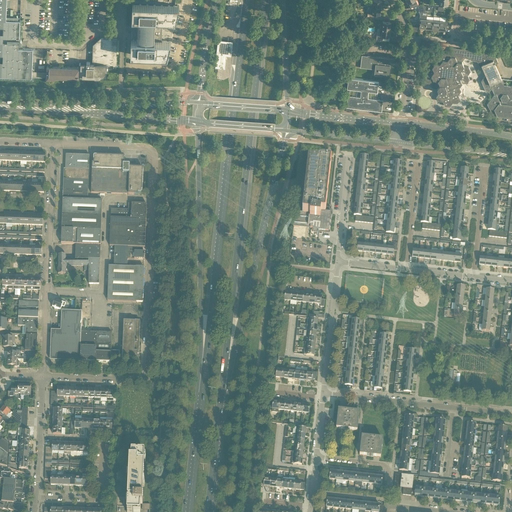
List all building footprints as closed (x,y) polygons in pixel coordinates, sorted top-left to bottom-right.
[(32,77),(32,71),(33,49),(25,48),(21,42),(22,42),(22,41),(22,40),(21,39),(20,39),(19,39),(20,20),(6,20),(6,0),(0,0),(0,75),(16,77),(16,78),(17,78),(18,78),(19,78),(19,77),(32,77)] [(131,52),(131,54),(132,54),(132,58),(166,59),(168,52),(179,5),(175,5),(169,5),(169,1),(163,1),(158,1),(144,0),(134,0),(135,3),(133,3),(132,18),(133,18),(132,25),(132,32),(132,39),(131,39),(131,52)] [(420,18),(419,27),(426,28),(427,19),(427,11),(425,11),(426,6),(424,5),(423,5),(423,4),(418,5),(421,14),(420,18)] [(368,13),(367,16),(374,17),(374,14),(380,14),(381,7),(371,6),(371,13),(368,13)] [(381,21),(381,28),(391,29),(391,22),(381,21)] [(376,38),(376,40),(383,41),(383,39),(383,36),(390,36),(391,29),(381,28),(380,35),(377,35),(376,38)] [(79,63),(79,67),(79,76),(80,76),(80,77),(100,77),(101,77),(101,76),(102,76),(103,75),(104,75),(105,74),(105,73),(106,73),(106,72),(106,71),(106,70),(108,70),(108,64),(116,65),(117,38),(102,38),(94,45),(93,63),(90,63),(90,62),(87,62),(86,62),(81,62),(81,63),(79,63)] [(218,39),(216,53),(217,54),(224,54),(231,55),(232,41),(218,39)] [(426,74),(424,78),(425,82),(426,82),(430,83),(432,87),(437,88),(439,92),(436,96),(438,100),(443,101),(445,105),(450,106),(453,102),(457,103),(460,99),(458,94),(461,90),(459,86),(462,82),(467,83),(469,79),(467,74),(470,71),(469,66),(464,65),(462,61),(457,60),(455,56),(456,48),(451,48),(448,51),(443,51),(442,52),(441,54),(436,54),(433,58),(428,57),(425,61),(427,66),(424,69),(426,74)] [(481,80),(485,88),(488,89),(487,86),(502,80),(496,65),(498,62),(494,52),(484,51),(477,61),(480,66),(482,66),(486,74),(481,80)] [(215,67),(225,68),(226,58),(226,57),(224,54),(217,54),(215,67)] [(375,74),(384,75),(389,76),(389,74),(390,74),(391,67),(390,67),(391,62),(394,63),(395,58),(362,55),(360,67),(375,69),(375,74)] [(46,72),(46,78),(55,78),(55,76),(79,77),(79,76),(79,67),(47,66),(46,72)] [(369,80),(350,77),(348,88),(350,88),(349,94),(348,94),(346,106),(381,110),(383,98),(375,97),(376,91),(377,91),(378,83),(369,82),(369,80)] [(488,89),(485,88),(486,91),(489,91),(491,89),(493,89),(494,92),(496,92),(495,93),(488,103),(489,108),(492,115),(497,116),(511,117),(511,87),(511,85),(506,85),(505,86),(501,85),(500,83),(502,80),(487,86),(488,89)] [(66,155),(65,169),(89,170),(90,156),(66,155)] [(91,193),(107,194),(138,195),(138,194),(141,194),(141,193),(142,193),(142,191),(143,169),(143,168),(129,168),(129,166),(124,165),(124,157),(97,156),(95,156),(94,156),(94,157),(94,158),(93,164),(92,164),(91,193)] [(313,161),(311,160),(309,160),(303,213),(302,212),(295,212),(293,227),(299,227),(299,225),(310,226),(310,228),(319,229),(319,232),(328,232),(328,231),(331,208),(325,207),(325,200),(324,200),(325,197),(326,197),(326,192),(325,192),(325,190),(326,190),(327,185),(326,185),(326,182),(327,182),(328,178),(327,177),(327,175),(328,175),(329,170),(328,170),(328,167),(329,167),(329,163),(329,160),(330,160),(314,158),(313,161)] [(64,169),(63,179),(89,180),(89,170),(65,169),(64,169)] [(63,179),(63,189),(88,190),(89,180),(63,179)] [(63,189),(63,199),(88,200),(88,190),(63,189)] [(63,199),(62,214),(102,216),(102,201),(88,200),(63,199)] [(111,209),(111,218),(146,219),(147,204),(132,204),(131,210),(128,210),(111,209)] [(62,214),(62,229),(78,230),(101,231),(102,216),(62,214)] [(110,247),(115,247),(138,248),(143,248),(145,248),(146,219),(111,218),(110,247)] [(61,244),(76,245),(77,245),(78,230),(62,229),(61,244)] [(77,245),(100,246),(101,231),(78,230),(77,245)] [(388,247),(387,255),(393,256),(394,251),(397,251),(397,244),(394,243),(393,245),(388,244),(388,247)] [(75,259),(89,259),(100,260),(100,246),(77,245),(76,245),(75,259)] [(115,247),(114,267),(127,267),(128,252),(134,252),(134,259),(144,259),(144,256),(145,256),(145,255),(144,255),(144,252),(138,252),(138,248),(115,247)] [(66,267),(73,267),(73,259),(67,259),(67,258),(66,258),(66,255),(58,255),(58,267),(66,267)] [(100,260),(89,259),(89,271),(89,284),(99,285),(100,260)] [(127,267),(114,267),(109,267),(107,302),(143,303),(144,268),(127,267)] [(315,296),(315,304),(321,305),(320,307),(324,308),(325,301),(321,300),(322,297),(315,296)] [(19,301),(18,312),(24,312),(24,311),(24,308),(39,308),(39,302),(19,301)] [(56,308),(61,310),(62,307),(64,307),(66,303),(60,301),(59,302),(55,301),(52,307),(55,308),(55,309),(56,309),(56,308)] [(53,361),(80,362),(81,332),(81,324),(80,324),(81,321),(82,312),(61,311),(61,331),(52,330),(52,336),(54,336),(54,339),(50,342),(50,352),(51,352),(51,358),(53,361)] [(22,335),(26,335),(37,335),(38,319),(18,318),(18,326),(22,326),(22,335)] [(141,350),(141,344),(139,344),(140,321),(135,321),(135,322),(124,321),(122,358),(137,359),(137,354),(139,354),(139,353),(141,353),(141,350)] [(80,362),(95,362),(97,332),(81,332),(80,362)] [(97,332),(95,362),(110,363),(111,358),(111,351),(112,333),(97,332)] [(4,348),(12,348),(15,348),(16,348),(16,347),(16,346),(16,345),(15,344),(14,344),(14,334),(7,334),(7,338),(4,338),(4,348)] [(25,352),(27,352),(35,352),(35,341),(35,340),(37,340),(37,335),(26,335),(27,335),(27,341),(25,341),(25,352)] [(27,353),(27,360),(31,360),(36,360),(37,352),(35,352),(27,352),(27,353)] [(17,360),(8,359),(8,366),(14,366),(14,368),(20,368),(20,363),(17,363),(17,360)] [(307,373),(306,381),(312,382),(316,382),(317,373),(313,372),(313,374),(309,374),(310,372),(307,371),(307,373)] [(449,371),(447,385),(451,385),(451,384),(456,385),(457,372),(449,371)] [(18,395),(18,385),(18,388),(11,388),(11,391),(8,391),(8,398),(14,398),(14,400),(17,400),(17,399),(18,395)] [(24,386),(24,396),(27,396),(30,396),(30,400),(33,400),(34,389),(31,389),(31,386),(24,386)] [(107,390),(107,399),(113,399),(113,402),(116,402),(116,395),(113,395),(114,390),(113,390),(113,391),(107,390)] [(4,407),(0,411),(0,414),(3,417),(7,420),(8,421),(9,420),(9,419),(12,416),(11,415),(9,414),(10,412),(8,410),(4,407)] [(359,413),(339,410),(338,410),(336,429),(357,431),(359,413)] [(9,420),(8,421),(11,423),(14,425),(20,427),(21,424),(22,418),(14,412),(12,414),(16,417),(15,419),(12,422),(9,420)] [(405,417),(404,422),(413,423),(416,424),(417,419),(417,418),(417,415),(409,414),(408,417),(405,417)] [(0,417),(0,425),(3,421),(9,425),(11,423),(8,421),(7,420),(3,417),(1,419),(0,417)] [(21,431),(21,437),(30,437),(30,432),(30,430),(27,430),(22,429),(22,431),(21,431)] [(361,437),(359,455),(380,458),(382,439),(361,437)] [(140,511),(141,505),(142,505),(142,504),(144,454),(129,453),(128,493),(127,507),(127,511),(140,511)] [(19,464),(19,472),(25,474),(26,470),(27,470),(28,464),(19,464)] [(1,473),(0,479),(2,479),(4,479),(4,480),(15,481),(16,476),(13,476),(13,474),(1,473)] [(406,489),(409,489),(412,489),(413,476),(402,475),(401,478),(401,481),(401,484),(400,486),(400,488),(403,488),(406,489)] [(0,508),(3,510),(3,509),(8,511),(8,509),(13,511),(14,510),(18,511),(19,510),(21,511),(22,511),(23,511),(24,511),(24,510),(24,509),(25,509),(25,508),(24,507),(24,506),(23,506),(21,505),(22,500),(24,500),(25,492),(22,492),(24,482),(15,481),(4,480),(2,502),(1,502),(0,503),(0,502),(0,508)] [(301,483),(295,482),(294,490),(300,491),(300,490),(304,491),(303,491),(304,491),(305,483),(304,483),(301,483)] [(326,507),(333,508),(334,497),(332,497),(332,500),(327,499),(326,507)] [(373,501),(371,511),(378,511),(379,505),(375,505),(375,501),(373,501)]
